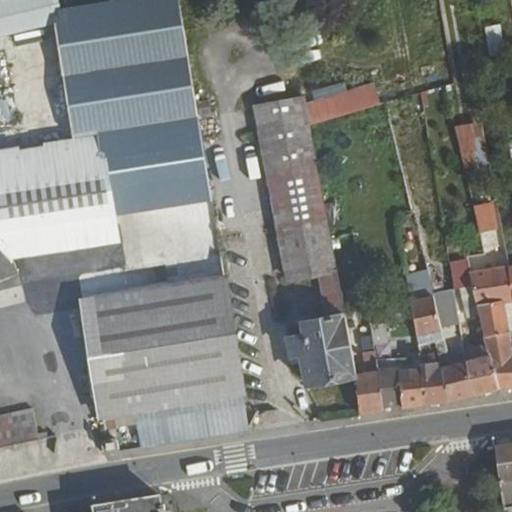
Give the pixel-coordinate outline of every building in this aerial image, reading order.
[(0,0),(0,35),(52,23),(60,21),(58,14),(55,0),(0,0)] [(52,23),(80,136),(104,133),(106,148),(200,136),(178,0),(116,0),(58,14),(60,21),(52,23)] [(488,55),(504,51),(498,23),(482,26),(488,55)] [(445,84),(447,95),(468,89),(466,78),(452,82),(445,84)] [(252,104),(283,276),(314,270),(322,317),(298,322),(301,337),(283,339),(286,357),(297,355),(302,384),(351,375),(326,237),(306,123),(301,96),(252,104)] [(454,125),(459,167),(486,163),(481,121),(454,125)] [(0,146),(0,240),(6,258),(119,242),(115,216),(211,203),(200,136),(106,148),(104,133),(80,136),(0,146)] [(473,205),(477,218),(490,216),(493,216),(490,201),(473,205)] [(119,242),(122,268),(218,254),(211,203),(115,216),(119,242)] [(511,211),(502,214),(507,236),(511,234),(511,211)] [(477,218),(489,269),(501,267),(490,216),(477,218)] [(0,275),(12,271),(6,258),(0,240),(0,275)] [(78,275),(81,297),(222,276),(218,254),(122,268),(78,275)] [(472,285),(479,314),(484,337),(509,332),(504,303),(511,301),(511,295),(506,266),(501,267),(489,269),(469,272),(472,285)] [(0,307),(24,302),(17,276),(0,279),(0,307)] [(81,297),(100,415),(134,410),(141,449),(245,433),(239,394),(222,276),(81,297)] [(408,302),(415,334),(440,328),(438,320),(433,301),(428,278),(417,280),(422,299),(408,302)] [(452,288),(456,310),(464,309),(466,316),(479,314),(472,285),(452,288)] [(362,305),(364,321),(377,318),(404,313),(402,298),(362,305)] [(433,301),(438,320),(446,318),(441,298),(433,301)] [(364,321),(369,350),(382,347),(377,318),(364,321)] [(486,344),(497,390),(511,388),(511,351),(509,332),(484,337),(486,344)] [(466,360),(472,395),(497,390),(486,344),(468,349),(470,359),(466,360)] [(392,360),(393,368),(393,372),(419,369),(421,368),(420,363),(419,356),(392,360)] [(419,369),(423,406),(446,402),(442,365),(438,366),(436,360),(420,363),(421,368),(419,369)] [(442,365),(446,402),(472,397),(472,395),(466,360),(448,363),(442,365)] [(373,372),(380,409),(399,407),(393,372),(393,368),(379,370),(378,364),(372,365),(373,372)] [(393,372),(399,407),(400,410),(423,406),(419,369),(393,372)] [(351,375),(357,415),(380,411),(380,409),(373,372),(351,375)] [(0,448),(35,442),(15,384),(0,387),(0,448)] [(101,442),(103,455),(116,454),(112,429),(105,430),(107,441),(101,442)] [(511,444),(493,447),(500,499),(511,497),(511,477),(511,444)] [(162,511),(163,511),(168,511),(167,506),(162,506),(160,496),(94,507),(94,511),(162,511)]
